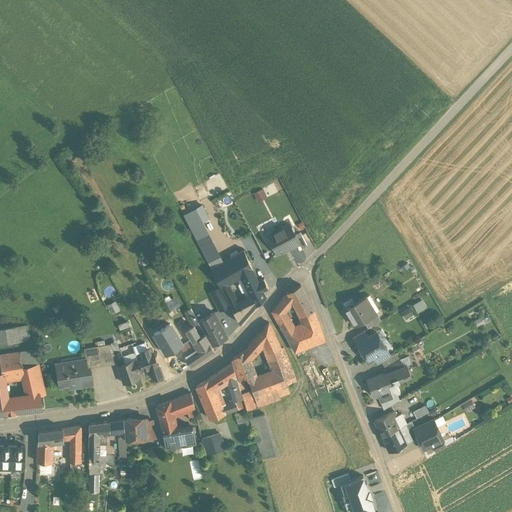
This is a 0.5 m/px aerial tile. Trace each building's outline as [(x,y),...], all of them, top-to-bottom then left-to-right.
[(138,158),(121,168),(127,177),(143,168),(138,158)] [(267,197),(263,188),(254,193),(258,201),(267,197)] [(195,211),(185,217),(189,225),(199,219),(195,211)] [(215,249),(199,219),(189,225),(205,255),(206,255),(215,251),(215,250),(215,249)] [(289,224),(267,235),(269,238),(273,245),(277,253),(298,242),(295,235),(289,224)] [(307,245),(300,232),(295,235),(298,242),(301,248),(307,245)] [(215,251),(206,255),(209,261),(218,256),(215,250),(215,251)] [(243,250),(211,268),(212,271),(233,260),(235,265),(248,259),(243,250)] [(248,259),(235,265),(233,260),(212,271),(214,275),(220,286),(221,287),(228,283),(241,276),(240,274),(252,269),(248,259)] [(252,269),(240,274),(241,276),(243,280),(242,280),(250,296),(255,305),(255,304),(255,305),(266,296),(263,289),(258,280),(253,268),(252,269)] [(268,286),(263,277),(258,280),(263,289),(268,286)] [(238,303),(228,283),(221,287),(231,307),(238,303)] [(312,307),(300,284),(287,291),(293,302),(300,315),(312,307)] [(230,304),(221,287),(220,286),(209,292),(218,310),(230,304)] [(287,291),(281,299),(288,307),(291,303),(293,302),(287,291)] [(170,310),(180,304),(175,294),(165,299),(170,310)] [(238,303),(231,307),(239,323),(255,305),(255,304),(255,305),(250,296),(238,303)] [(366,296),(344,309),(354,325),(363,319),(376,312),(366,296)] [(413,303),(417,311),(427,306),(422,298),(413,303)] [(293,325),(285,311),(288,307),(281,299),(272,310),(290,342),(300,337),(293,326),(293,325)] [(192,325),(193,324),(194,326),(199,323),(198,321),(191,307),(184,311),(192,325)] [(312,307),(300,315),(303,322),(293,325),(293,326),(300,337),(320,328),(312,307)] [(410,307),(401,310),(403,316),(412,313),(410,307)] [(226,335),(214,312),(204,318),(210,330),(205,333),(211,343),(226,335)] [(376,312),(363,319),(367,327),(380,320),(376,312)] [(419,320),(415,313),(407,318),(412,325),(419,320)] [(210,330),(204,318),(198,321),(199,323),(205,333),(210,330)] [(280,347),(268,322),(243,350),(246,353),(248,359),(263,342),(274,371),(281,368),(280,366),(284,365),(280,347)] [(180,346),(183,344),(171,323),(154,334),(167,354),(180,346)] [(185,330),(191,339),(192,342),(201,337),(194,326),(193,324),(192,325),(185,330)] [(16,327),(0,328),(0,344),(18,342),(16,327)] [(320,328),(300,337),(290,342),(294,351),(324,339),(320,328)] [(363,330),(353,336),(357,343),(367,336),(363,330)] [(376,331),(367,336),(357,343),(362,351),(364,351),(366,354),(365,356),(367,360),(374,356),(386,348),(376,331)] [(197,349),(186,355),(184,357),(190,365),(214,350),(204,334),(201,337),(192,342),(197,349)] [(186,355),(197,349),(192,342),(191,339),(183,344),(180,346),(186,355)] [(145,342),(132,346),(135,353),(141,351),(147,349),(145,342)] [(110,343),(97,346),(104,365),(116,363),(113,353),(114,352),(110,343)] [(97,346),(84,348),(86,359),(88,367),(89,367),(90,368),(104,365),(97,346)] [(289,363),(283,348),(280,347),(284,365),(289,363)] [(156,365),(151,353),(150,353),(148,348),(147,349),(141,351),(142,354),(136,356),(137,358),(141,370),(149,368),(153,378),(162,375),(158,364),(156,365)] [(386,348),(374,356),(378,363),(391,355),(387,348),(386,348)] [(34,349),(20,351),(22,364),(32,362),(36,362),(34,349)] [(114,352),(113,353),(116,363),(117,365),(124,362),(120,350),(114,352)] [(242,351),(232,358),(239,378),(242,377),(247,375),(253,373),(248,359),(246,353),(243,350),(242,351)] [(20,351),(0,353),(0,362),(1,372),(3,381),(24,378),(22,364),(20,351)] [(391,355),(381,361),(384,366),(394,360),(391,355)] [(117,365),(123,383),(139,377),(137,371),(141,370),(137,358),(124,362),(117,365)] [(86,359),(75,361),(75,363),(56,366),(60,386),(69,385),(70,388),(92,384),(90,368),(89,367),(88,367),(86,359)] [(400,359),(385,368),(387,372),(384,373),(388,383),(411,374),(407,364),(404,365),(400,359)] [(40,395),(32,362),(22,364),(24,378),(28,396),(40,395)] [(232,362),(215,373),(220,381),(226,378),(228,381),(236,376),(232,362)] [(318,375),(312,362),(303,366),(314,389),(324,386),(320,375),(319,375),(318,375)] [(284,365),(280,366),(281,368),(286,382),(295,379),(289,363),(284,365)] [(255,377),(248,380),(254,395),(276,387),(286,384),(286,382),(281,368),(274,371),(255,377)] [(336,369),(320,375),(324,386),(326,385),(340,380),(336,369)] [(384,372),(366,379),(373,395),(377,393),(390,388),(388,383),(384,373),(384,372)] [(215,373),(196,385),(210,418),(225,412),(222,403),(214,385),(220,381),(215,373)] [(236,376),(228,381),(233,399),(242,396),(241,392),(237,379),(236,376)] [(242,377),(239,378),(237,379),(241,392),(246,390),(242,377)] [(340,380),(326,385),(329,392),(343,387),(340,380)] [(3,381),(0,381),(0,412),(15,411),(13,398),(5,399),(3,381)] [(286,384),(276,387),(279,396),(289,392),(286,384)] [(276,387),(254,395),(257,405),(279,397),(279,396),(276,387)] [(390,388),(377,393),(381,401),(393,397),(392,395),(390,388)] [(246,390),(241,392),(246,408),(254,406),(249,389),(246,390)] [(190,392),(169,400),(172,407),(173,415),(190,409),(194,407),(190,392)] [(393,397),(381,401),(383,409),(400,399),(397,393),(392,395),(393,397)] [(28,396),(13,398),(15,411),(41,407),(40,395),(28,396)] [(233,399),(222,403),(225,412),(245,405),(242,396),(233,399)] [(169,400),(156,405),(160,419),(161,425),(162,431),(175,429),(173,415),(172,407),(169,400)] [(413,409),(416,416),(429,411),(425,404),(413,409)] [(247,420),(244,410),(237,413),(238,417),(236,417),(237,423),(247,420)] [(391,413),(375,420),(382,435),(398,428),(393,417),(396,416),(394,411),(391,413)] [(264,413),(253,416),(255,422),(266,419),(264,413)] [(266,419),(255,422),(253,416),(249,417),(262,458),(276,454),(266,419)] [(146,421),(137,421),(137,418),(124,419),(124,430),(125,439),(147,438),(146,421)] [(415,428),(414,428),(418,437),(424,448),(432,444),(443,439),(433,419),(415,428)] [(117,420),(88,423),(89,434),(89,455),(98,455),(98,435),(102,435),(102,432),(117,431),(117,420)] [(153,420),(146,421),(147,438),(158,437),(153,420)] [(411,420),(402,426),(398,428),(403,438),(406,437),(408,441),(412,439),(408,430),(414,426),(411,420)] [(70,438),(69,461),(80,462),(80,425),(69,426),(70,436),(70,438)] [(69,426),(38,431),(37,460),(50,461),(51,457),(52,440),(70,438),(70,436),(69,426)] [(414,426),(408,430),(412,439),(418,437),(414,428),(415,428),(414,426)] [(398,428),(382,435),(389,451),(405,443),(408,441),(406,437),(403,438),(398,428)] [(192,429),(169,433),(172,445),(194,441),(192,429)] [(124,430),(117,431),(119,456),(126,456),(125,439),(124,430)] [(219,433),(202,438),(205,454),(224,448),(219,433)] [(443,439),(432,444),(436,451),(446,445),(443,439)] [(16,445),(7,445),(7,448),(3,447),(3,445),(0,444),(0,466),(24,467),(25,445),(21,445),(20,448),(16,448),(16,445)] [(340,484),(351,480),(348,473),(331,479),(334,487),(341,484),(340,484)] [(341,484),(350,511),(363,511),(374,508),(363,476),(351,480),(340,484),(341,484)] [(97,491),(99,481),(90,480),(89,489),(97,491)]
